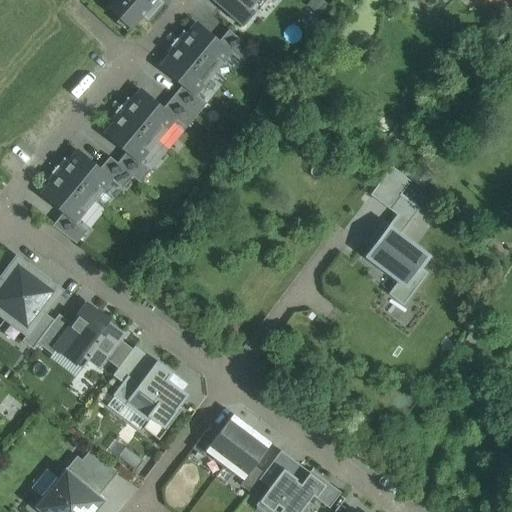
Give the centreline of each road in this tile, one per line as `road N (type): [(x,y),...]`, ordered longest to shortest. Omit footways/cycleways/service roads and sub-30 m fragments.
road 1 (residential): [(0,229),(10,216),(231,379)]
road 2 (residential): [(231,379),(409,511)]
road 3 (residential): [(231,379),(138,499)]
